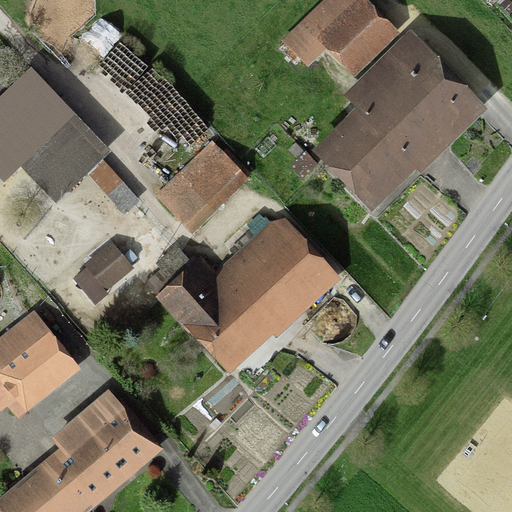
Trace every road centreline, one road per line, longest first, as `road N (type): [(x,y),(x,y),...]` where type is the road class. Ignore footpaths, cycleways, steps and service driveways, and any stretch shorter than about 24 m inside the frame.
road 1 (track): [(344,284),(265,195),(192,245),(39,58)]
road 2 (secondary): [(511,183),(255,511)]
road 3 (track): [(395,340),(344,284),(293,332),(357,389)]
